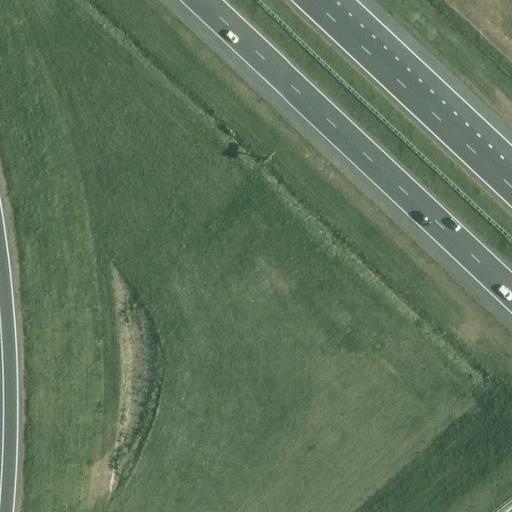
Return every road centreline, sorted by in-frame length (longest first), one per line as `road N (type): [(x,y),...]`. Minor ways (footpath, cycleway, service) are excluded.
road 1 (motorway): [(190,0),(511,293)]
road 2 (motorway): [(511,186),(314,0)]
road 3 (motorway): [(0,267),(7,337),(2,511)]
